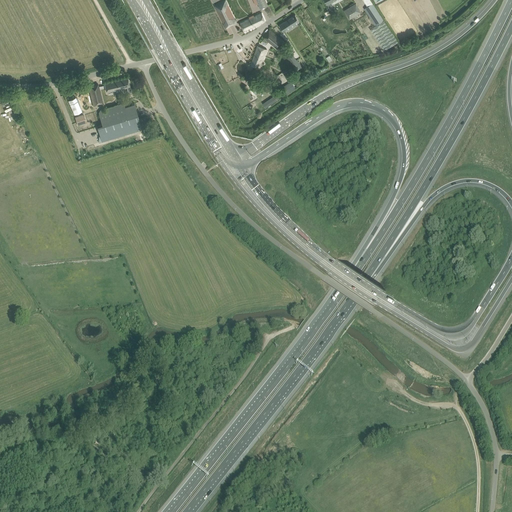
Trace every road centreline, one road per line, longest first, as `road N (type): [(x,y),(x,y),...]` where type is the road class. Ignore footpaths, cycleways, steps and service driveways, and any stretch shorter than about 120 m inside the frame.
road 1 (unclassified): [(468,381),(234,206),(175,133),(143,62)]
road 2 (motorway): [(242,168),(338,105),(384,110),(400,134),(401,177),(356,272)]
road 3 (motorway): [(511,3),(356,272)]
road 4 (motorway): [(494,0),(448,43),(327,92),(234,156)]
road 5 (motorway): [(356,272),(171,511)]
road 6 (primary): [(228,170),(330,271),(463,349)]
road 7 (motorway): [(186,511),(365,278)]
road 8 (motorway): [(365,278),(464,122),(511,26)]
road 9 (primary): [(456,333),(437,329),(315,249),(242,168)]
road 10 (unclassified): [(138,511),(268,338)]
road 11 (primary): [(130,0),(228,170)]
road 12 (motorway): [(365,278),(445,186),(484,182),(511,203)]
road 13 (primary): [(234,156),(145,0)]
road 14 (unclassified): [(143,62),(244,37),(303,0)]
road 15 (unclassified): [(0,86),(59,83),(143,62)]
road 16 (track): [(477,511),(470,430),(458,408),(424,403)]
